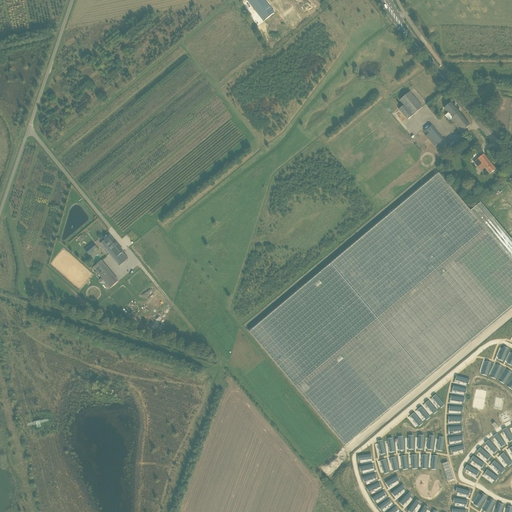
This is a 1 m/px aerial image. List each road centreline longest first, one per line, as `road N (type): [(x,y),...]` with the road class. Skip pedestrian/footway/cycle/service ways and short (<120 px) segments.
road 1 (unclassified): [(139,263),(29,128),(72,0)]
road 2 (tertiary): [(511,160),(386,0)]
